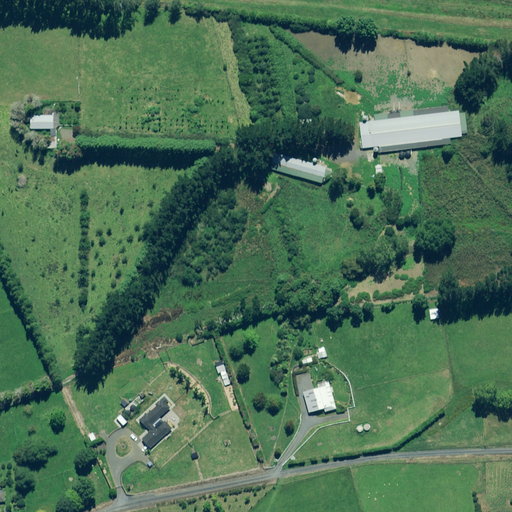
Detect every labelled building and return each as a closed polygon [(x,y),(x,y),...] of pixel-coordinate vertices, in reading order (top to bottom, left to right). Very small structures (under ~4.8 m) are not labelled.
[(460,113),(460,111),(450,112),(450,106),(374,114),(375,121),(360,123),(363,148),(379,147),(380,153),(452,144),(451,138),(462,137),(462,134),(468,133),(466,113),(460,113)] [(54,116),(32,115),(31,129),(54,129),(54,116)] [(312,127),(312,119),(300,120),(300,128),(312,127)] [(326,168),(275,154),(271,169),(323,184),(325,177),(333,180),(335,172),(326,169),(326,168)] [(327,357),(325,348),(317,350),(319,359),(327,357)] [(222,361),(215,364),(219,374),(221,374),(222,377),(227,375),(222,361)] [(337,409),(329,382),(324,383),(324,382),(318,383),(319,388),(304,392),(310,413),(325,409),(326,412),(337,409)] [(172,406),(165,397),(140,420),(151,431),(143,439),(151,449),(173,428),(167,421),(158,429),(154,425),(170,410),(169,409),(172,406)]
